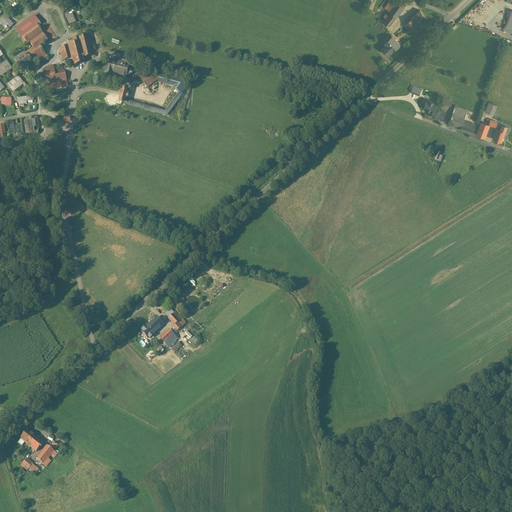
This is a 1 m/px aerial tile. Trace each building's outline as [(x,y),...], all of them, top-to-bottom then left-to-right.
[(390,26),(402,8),(389,0),(387,0),(382,7),(390,13),(384,22),(390,26)] [(419,10),(403,24),(415,39),(422,33),(417,27),(426,19),(419,10)] [(511,10),(503,30),(511,33),(511,10)] [(0,20),(8,29),(15,23),(7,14),(0,20)] [(73,14),(66,16),(69,24),(75,22),(73,14)] [(29,42),(33,48),(35,49),(39,46),(43,43),(37,36),(42,33),(31,18),(16,29),(27,44),(29,42)] [(92,47),(89,35),(78,39),(79,44),(59,49),(63,61),(71,58),(74,66),(85,63),(84,58),(91,56),(90,50),(94,49),(93,46),(92,47)] [(388,54),(400,44),(393,35),(385,42),(389,46),(385,50),(388,54)] [(49,59),(39,46),(35,49),(33,48),(25,54),(26,56),(32,63),(33,65),(40,60),(43,64),(49,59)] [(22,70),(32,63),(26,56),(17,62),(22,70)] [(0,73),(1,76),(13,69),(8,60),(0,64),(0,73)] [(122,64),(128,66),(130,66),(131,68),(132,68),(133,67),(134,62),(125,60),(122,60),(122,62),(122,64)] [(107,73),(113,75),(125,77),(128,66),(122,64),(122,62),(119,62),(119,63),(110,61),(107,73)] [(66,82),(65,74),(61,77),(55,69),(53,70),(52,67),(45,69),(46,70),(43,70),(46,85),(66,82)] [(154,75),(150,70),(139,77),(143,82),(154,75)] [(124,100),(127,89),(124,89),(120,101),(124,102),(123,105),(167,117),(183,95),(181,93),(187,85),(189,86),(192,83),(190,81),(161,73),(158,83),(173,87),(179,92),(165,112),(124,100)] [(8,83),(14,92),(25,84),(19,75),(8,83)] [(34,96),(19,97),(19,106),(25,106),(24,104),(34,103),(34,96)] [(1,105),(13,105),(13,97),(1,97),(1,105)] [(444,98),(442,104),(449,107),(451,103),(452,100),(444,98)] [(497,105),(488,102),(485,111),(494,114),(497,105)] [(468,109),(455,105),(449,122),(461,127),(460,131),(472,135),(477,124),(464,119),(468,109)] [(434,107),(431,115),(442,119),(445,111),(434,107)] [(26,120),(26,134),(37,133),(36,119),(26,120)] [(485,123),(480,121),(476,133),(484,136),(488,125),(494,127),(495,123),(486,119),(485,123)] [(497,128),(493,139),(502,141),(505,131),(497,128)] [(437,154),(435,160),(441,162),(443,157),(441,156),(442,153),(438,152),(437,154)] [(167,314),(166,313),(164,314),(181,332),(184,329),(182,327),(184,325),(179,320),(178,321),(170,312),(167,314)] [(157,317),(150,324),(152,326),(153,326),(157,330),(163,324),(157,317)] [(148,338),(157,330),(153,326),(152,326),(150,324),(142,331),(148,338)] [(176,337),(169,330),(160,338),(167,345),(176,337)] [(181,346),(178,343),(171,350),(174,353),(181,346)] [(43,443),(28,431),(21,440),(36,452),(43,443)] [(54,451),(47,446),(36,459),(46,467),(50,460),(48,459),(54,451)] [(26,459),(20,466),(26,471),(32,464),(26,459)]
